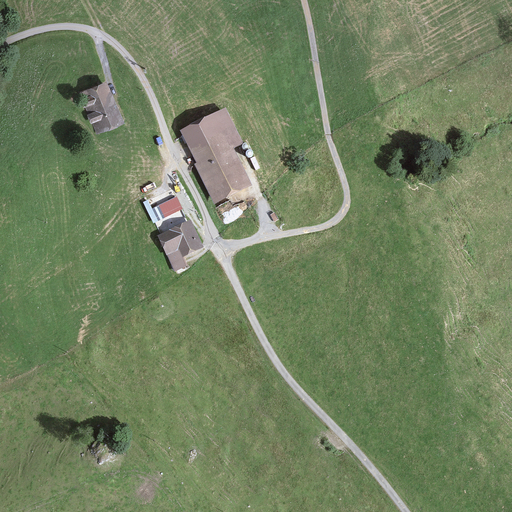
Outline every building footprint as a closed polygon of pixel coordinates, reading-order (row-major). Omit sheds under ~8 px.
[(105,84),(81,94),(96,129),(120,120),(105,84)] [(225,114),(185,135),(217,198),(246,184),(228,149),(240,143),(225,114)] [(151,217),(164,212),(157,193),(144,199),(151,217)] [(170,204),(171,213),(192,213),(191,203),(170,204)] [(189,224),(161,237),(175,267),(184,263),(180,256),(199,247),(189,224)]
